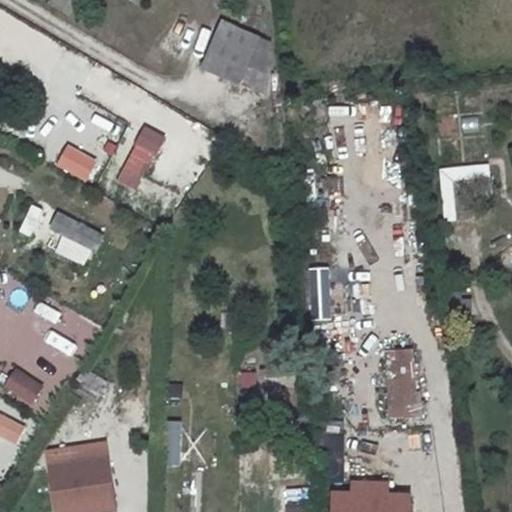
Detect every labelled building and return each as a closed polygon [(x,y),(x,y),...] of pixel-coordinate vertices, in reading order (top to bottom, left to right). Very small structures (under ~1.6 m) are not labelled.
[(179,13),(160,46),(181,58),(200,25),(179,13)] [(228,24),(208,62),(242,82),(264,46),(228,24)] [(143,194),(166,129),(145,122),(122,186),(143,194)] [(67,159),(77,130),(58,124),(48,152),(67,159)] [(109,158),(119,140),(103,131),(93,149),(109,158)] [(99,187),(104,164),(90,161),(84,183),(99,187)] [(475,191),(493,190),(492,165),(442,168),(445,222),(476,220),(475,191)] [(152,218),(165,223),(179,191),(166,185),(152,218)] [(21,233),(33,238),(45,211),(33,205),(21,233)] [(61,213),(52,230),(66,237),(58,253),(90,268),(106,234),(61,213)] [(0,327),(8,332),(23,306),(0,293),(0,327)] [(409,309),(385,312),(393,384),(434,380),(430,338),(413,340),(409,309)] [(266,381),(290,382),(290,355),(267,355),(266,381)] [(32,407),(47,389),(20,368),(6,386),(32,407)] [(260,389),(260,372),(238,373),(239,390),(260,389)] [(91,376),(77,401),(100,414),(114,389),(91,376)] [(0,412),(0,436),(18,446),(28,428),(0,412)] [(183,421),(169,422),(172,466),(186,465),(183,421)] [(348,484),(345,437),(325,438),(328,485),(348,484)] [(80,474),(61,477),(66,511),(82,511),(116,507),(113,478),(111,465),(80,470),(80,474)] [(411,511),(412,501),(356,499),(355,509),(333,508),(333,511),(411,511)]
